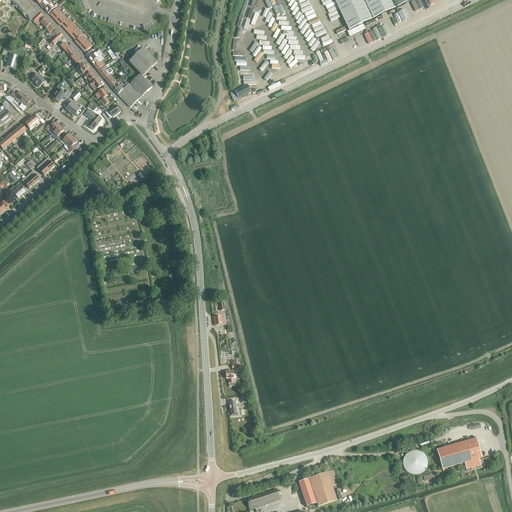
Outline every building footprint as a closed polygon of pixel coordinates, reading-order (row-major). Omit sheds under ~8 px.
[(0,0),(0,1),(2,1),(3,0),(11,1),(12,2),(14,5),(15,4),(20,9),(19,10),(23,14),(24,14),(29,19),(28,19),(30,22),(32,20),(39,13),(27,0),(0,0)] [(44,10),(51,4),(52,3),(48,0),(46,0),(40,6),(44,10)] [(333,0),(348,30),(346,31),(349,37),(365,30),(362,25),(414,0),(333,0)] [(419,11),(423,9),(419,0),(415,0),(419,11)] [(51,4),(44,10),(48,14),(58,6),(56,4),(53,6),(51,4)] [(251,17),(257,14),(253,6),(247,9),(251,17)] [(55,21),(63,14),(57,8),(50,15),(55,21)] [(47,29),(51,24),(39,13),(32,20),(37,26),(40,23),(47,29)] [(60,26),(68,19),(67,19),(63,14),(55,21),(60,26)] [(66,31),(73,24),(75,22),(74,21),(72,23),(68,19),(60,26),(61,25),(66,31)] [(47,29),(45,31),(46,31),(47,31),(49,33),(48,34),(47,33),(46,35),(47,36),(48,36),(49,37),(56,30),(55,28),(51,24),(47,29)] [(71,36),(78,30),(73,24),(66,31),(71,36)] [(242,35),(263,78),(277,71),(273,64),(283,60),(265,24),(242,35)] [(59,33),(56,30),(49,37),(48,38),(52,41),(54,39),(59,33)] [(75,42),(83,35),(78,30),(71,36),(76,41),(75,42)] [(52,44),(54,45),(57,42),(63,36),(60,34),(50,44),(51,45),(52,44)] [(80,48),(87,41),(82,36),(83,35),(75,42),(80,48)] [(92,47),(87,41),(80,48),(85,53),(92,47)] [(61,46),(65,51),(66,52),(70,49),(65,43),(61,46)] [(328,57),(332,56),(332,54),(335,54),(334,47),(326,48),(328,57)] [(72,59),(76,55),(70,49),(66,52),(72,59)] [(142,98),(152,88),(143,78),(158,63),(144,49),(129,62),(141,75),(130,86),(127,83),(125,86),(122,83),(114,91),(118,95),(131,108),(142,98)] [(89,59),(94,55),(91,51),(86,55),(89,59)] [(92,63),(101,56),(100,54),(97,56),(95,54),(94,55),(89,59),(92,63)] [(6,67),(13,69),(17,57),(10,55),(6,67)] [(76,55),(72,59),(77,65),(81,61),(76,55)] [(95,67),(101,62),(104,60),(101,56),(92,63),(95,67)] [(101,62),(95,67),(98,71),(104,66),(101,62)] [(300,62),(278,72),(283,82),(305,73),(300,62)] [(85,65),(84,67),(82,64),(76,69),(78,72),(79,71),(79,72),(78,72),(81,76),(89,70),(85,65)] [(101,76),(107,71),(105,69),(107,68),(106,66),(98,72),(101,76)] [(89,82),(90,83),(96,78),(92,73),(90,71),(84,75),(85,78),(84,78),(85,80),(88,78),(90,81),(89,82)] [(41,76),(40,77),(38,75),(32,80),(39,88),(45,82),(42,79),(43,78),(41,76)] [(107,83),(113,78),(110,75),(104,79),(107,83)] [(113,78),(107,83),(113,90),(121,82),(121,81),(117,84),(113,78)] [(96,91),(97,92),(100,90),(98,89),(102,86),(97,80),(90,85),(94,92),(96,91)] [(230,94),(234,102),(251,93),(247,86),(230,94)] [(67,91),(65,95),(59,90),(52,99),(58,104),(61,101),(63,98),(66,100),(71,94),(67,91)] [(105,98),(107,96),(102,90),(95,96),(98,100),(100,98),(102,100),(100,101),(104,107),(109,103),(105,98)] [(10,97),(4,98),(11,104),(14,100),(15,99),(22,104),(19,108),(23,111),(26,107),(31,101),(19,92),(18,95),(14,92),(10,97)] [(68,102),(63,107),(67,110),(66,110),(74,116),(76,114),(77,115),(77,116),(79,118),(85,110),(81,107),(79,109),(72,103),(71,104),(68,102)] [(8,112),(10,111),(8,103),(3,104),(4,109),(1,109),(1,108),(0,107),(0,126),(3,126),(5,127),(6,126),(5,124),(10,120),(12,117),(8,112)] [(112,117),(113,117),(120,112),(115,106),(105,113),(110,119),(112,117)] [(93,131),(101,120),(89,110),(85,115),(90,119),(92,120),(87,126),(93,131)] [(30,120),(35,126),(39,122),(34,116),(30,120)] [(30,130),(35,126),(30,120),(25,124),(30,130)] [(37,129),(39,132),(46,126),(44,123),(39,127),(40,128),(37,129)] [(53,133),(60,127),(56,123),(52,127),(50,125),(45,129),(47,132),(50,129),(53,133)] [(18,130),(22,135),(27,131),(23,126),(18,130)] [(56,139),(58,141),(62,137),(60,134),(64,131),(60,127),(53,133),(57,137),(56,139)] [(17,139),(22,135),(18,130),(13,134),(17,139)] [(13,143),(17,139),(13,134),(8,138),(13,143)] [(66,145),(73,139),(69,135),(65,139),(62,137),(58,141),(60,143),(62,141),(66,145)] [(8,147),(13,143),(8,138),(4,141),(8,147)] [(73,139),(66,145),(64,147),(69,154),(76,147),(74,145),(77,143),(73,139)] [(0,146),(3,151),(8,147),(4,141),(0,144),(0,146)] [(136,166),(130,153),(125,155),(124,152),(113,157),(121,171),(132,166),(133,168),(136,166)] [(55,167),(48,159),(42,163),(50,172),(55,167)] [(42,163),(37,168),(44,177),(50,172),(42,163)] [(33,172),(27,177),(34,185),(40,180),(33,172)] [(22,182),(22,181),(29,190),(34,185),(27,177),(22,182)] [(13,194),(18,200),(26,193),(19,185),(16,188),(18,191),(13,194)] [(5,201),(0,205),(0,214),(1,215),(6,210),(6,209),(9,206),(5,201)] [(224,318),(221,318),(220,317),(214,318),(215,327),(222,326),(221,325),(224,324),(224,318)] [(231,379),(238,378),(238,375),(233,375),(233,372),(228,373),(229,383),(232,383),(231,380),(231,379)] [(235,401),(229,402),(230,416),(237,415),(236,409),(236,406),(238,405),(238,402),(235,402),(235,401)] [(466,470),(481,466),(479,459),(481,458),(475,439),(437,450),(443,472),(447,470),(447,468),(464,463),(466,470)] [(403,468),(404,469),(404,470),(405,471),(406,472),(407,472),(407,473),(408,474),(409,474),(410,475),(411,475),(412,475),(413,476),(415,476),(416,476),(417,476),(418,475),(419,475),(420,475),(421,474),(422,474),(423,473),(424,472),(425,471),(426,470),(426,469),(427,468),(427,467),(427,466),(427,465),(428,464),(428,463),(427,462),(427,461),(427,460),(427,459),(426,458),(426,457),(425,456),(424,455),(423,454),(422,453),(421,452),(420,452),(419,452),(418,451),(417,451),(416,451),(415,451),(413,451),(412,451),(410,452),(409,452),(408,453),(408,454),(407,454),(406,455),(405,456),(405,457),(404,458),(403,459),(403,460),(403,461),(403,462),(402,463),(402,464),(403,465),(403,466),(403,467),(403,468)] [(333,471),(308,479),(318,507),(336,501),(332,487),(337,485),(333,471)] [(309,479),(298,483),(300,489),(306,507),(317,504),(309,479)] [(246,500),(250,510),(280,500),(277,490),(246,500)]
